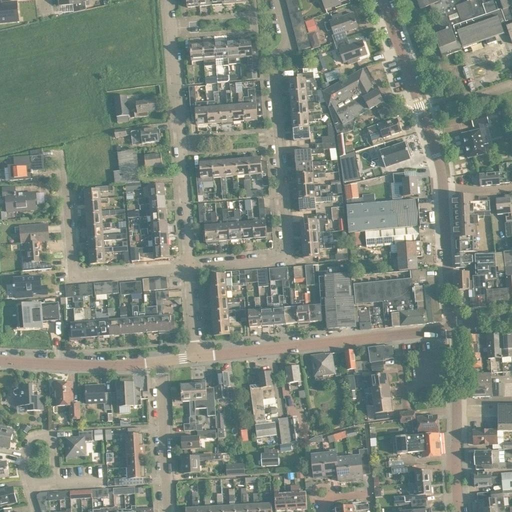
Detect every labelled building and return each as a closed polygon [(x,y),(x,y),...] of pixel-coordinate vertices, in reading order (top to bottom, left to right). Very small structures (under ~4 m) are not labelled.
[(56,0),(57,5),(70,4),(71,11),(84,9),(82,0),(56,0)] [(284,0),(288,15),(300,12),(296,0),(284,0)] [(333,3),(342,0),(320,0),(323,8),(334,5),(333,3)] [(415,0),(419,8),(428,5),(431,14),(433,13),(440,31),(432,33),(441,57),(460,50),(459,47),(461,47),(484,39),(486,44),(495,40),(494,36),(507,31),(511,43),(511,42),(511,0),(490,0),(483,2),(482,0),(415,0)] [(0,22),(17,21),(15,1),(0,2),(0,22)] [(288,15),(289,21),(301,18),(300,12),(288,15)] [(331,36),(333,42),(345,38),(343,31),(356,27),(351,13),(341,16),(340,13),(330,16),(331,19),(323,22),(325,30),(330,29),(332,35),(331,36)] [(289,21),(291,26),(303,23),(301,18),(289,21)] [(307,32),(306,32),(307,32),(316,29),(312,18),(303,21),(307,32)] [(291,26),(292,32),(304,29),(303,23),(291,26)] [(292,32),(294,38),(306,35),(304,29),(292,32)] [(294,38),(295,44),(307,41),(306,35),(294,38)] [(345,38),(333,42),(335,50),(337,49),(342,62),(346,61),(347,65),(357,61),(355,58),(365,54),(361,40),(347,45),(345,38)] [(238,57),(246,56),(246,64),(251,64),(251,68),(257,68),(255,43),(249,44),(249,39),(237,40),(238,57)] [(226,64),(226,58),(225,40),(213,41),(214,59),(221,58),(222,64),(226,64)] [(226,58),(238,57),(237,40),(225,40),(226,58)] [(214,64),(214,59),(213,41),(200,42),(202,60),(202,64),(203,64),(203,65),(214,64)] [(307,41),(295,44),(297,51),(309,47),(307,41)] [(189,61),(202,60),(200,42),(189,43),(189,45),(188,45),(189,61)] [(365,67),(336,84),(321,92),(326,107),(333,126),(336,135),(351,130),(355,117),(348,99),(359,93),(368,109),(383,101),(377,89),(378,89),(365,67)] [(340,77),(337,69),(322,74),(325,82),(340,77)] [(287,80),(288,92),(304,90),(304,79),(319,78),(318,72),(295,74),(295,79),(287,80)] [(242,104),(243,121),(256,120),(255,116),(261,115),(259,91),(253,91),(253,89),(246,89),(247,96),(241,97),(242,104)] [(288,92),(289,104),(305,102),(305,95),(317,94),(317,90),(305,91),(304,90),(288,92)] [(230,105),(231,122),(243,121),(242,104),(241,97),(241,92),(236,92),(237,105),(230,105)] [(225,106),(218,106),(219,123),(231,122),(230,105),(229,93),(224,93),(225,106)] [(115,116),(127,114),(125,94),(112,96),(115,116)] [(213,100),(205,101),(206,107),(207,124),(219,123),(218,106),(217,94),(212,94),(213,100)] [(145,112),(154,110),(153,100),(134,102),(135,109),(132,109),(133,117),(146,115),(145,112)] [(194,104),(193,104),(194,125),(207,124),(206,107),(205,101),(194,102),(194,104)] [(289,104),(290,116),(306,115),(306,110),(312,109),(312,107),(319,107),(318,102),(305,103),(305,102),(289,104)] [(387,111),(385,106),(376,111),(379,116),(387,111)] [(460,133),(466,157),(484,153),(482,144),(486,143),(481,124),(487,122),(485,113),(469,116),(472,126),(473,126),(474,130),(460,133)] [(290,116),(291,128),(307,127),(307,121),(312,121),(312,119),(319,119),(319,114),(306,115),(290,116)] [(365,128),(369,142),(371,148),(381,145),(380,143),(383,142),(382,138),(399,132),(398,130),(399,128),(398,126),(396,126),(394,120),(384,123),(383,121),(365,128)] [(307,127),(291,128),(292,141),(308,139),(308,131),(320,131),(320,126),(307,127)] [(130,144),(140,143),(156,141),(156,140),(158,140),(157,135),(156,135),(155,128),(129,131),(130,138),(130,144)] [(112,130),(113,137),(124,135),(123,129),(112,130)] [(336,136),(338,156),(345,154),(342,133),(336,136)] [(293,151),(294,163),(310,162),(309,154),(322,153),(322,149),(334,149),(333,142),(321,143),(314,143),(314,149),(309,149),(309,150),(293,151)] [(403,142),(378,150),(384,167),(409,158),(403,142)] [(41,169),(40,156),(39,149),(29,151),(29,156),(13,158),(13,165),(6,165),(7,180),(31,178),(30,173),(31,173),(30,170),(41,169)] [(338,156),(342,182),(358,179),(353,151),(338,156)] [(161,166),(160,160),(159,154),(142,156),(143,168),(161,166)] [(246,159),(234,160),(235,176),(243,176),(243,179),(244,179),(245,190),(249,190),(247,175),(246,159)] [(258,159),(246,159),(247,175),(255,175),(256,179),(260,179),(261,186),(267,185),(265,162),(259,162),(258,159)] [(222,161),(223,177),(224,177),(235,176),(234,160),(222,161)] [(294,163),(295,175),(311,174),(310,166),(325,165),(325,160),(310,162),(294,163)] [(211,178),(219,178),(221,199),(226,199),(224,177),(223,177),(222,161),(210,162),(211,178)] [(211,178),(210,162),(198,163),(198,169),(193,169),(195,196),(201,195),(200,182),(211,181),(211,178)] [(498,164),(498,171),(506,170),(505,163),(498,164)] [(510,182),(511,182),(511,170),(504,172),(504,173),(478,175),(479,185),(497,184),(497,182),(509,182),(510,182)] [(295,175),(296,187),(312,186),(311,178),(324,177),(324,173),(321,173),(314,173),(311,174),(295,175)] [(398,196),(416,195),(415,178),(402,179),(402,173),(392,174),(392,183),(400,182),(400,187),(397,187),(398,196)] [(131,190),(139,189),(138,182),(123,183),(124,192),(131,192),(131,190)] [(148,197),(163,196),(162,183),(147,185),(148,197)] [(355,183),(343,184),(344,198),(357,197),(355,183)] [(14,185),(0,186),(2,197),(4,197),(5,203),(5,210),(5,211),(14,211),(35,208),(34,201),(33,192),(20,194),(20,193),(17,193),(17,191),(14,192),(14,185)] [(296,187),(297,199),(313,198),(312,190),(325,189),(325,185),(312,186),(296,187)] [(83,191),(84,203),(106,201),(106,198),(98,199),(97,192),(106,191),(106,190),(111,190),(111,186),(93,187),(94,190),(83,191)] [(357,197),(344,198),(345,204),(362,203),(367,202),(367,194),(361,195),(361,196),(357,197)] [(510,214),(508,197),(508,194),(503,195),(503,197),(493,198),(495,215),(503,214),(504,223),(510,222),(510,214)] [(480,195),(451,197),(453,254),(477,252),(480,195)] [(149,210),(164,208),(163,196),(148,197),(136,198),(137,204),(148,203),(149,209),(149,210)] [(313,198),(297,199),(298,211),(314,210),(313,202),(326,201),(326,196),(313,198)] [(84,203),(85,215),(99,214),(99,210),(99,204),(117,202),(117,198),(106,198),(106,201),(84,203)] [(347,232),(364,231),(418,227),(416,200),(345,205),(347,232)] [(217,242),(215,225),(214,213),(209,213),(210,221),(204,222),(202,204),(196,204),(198,223),(203,222),(204,243),(217,242)] [(150,222),(165,221),(164,208),(149,210),(149,209),(137,210),(138,217),(149,216),(150,222)] [(251,222),(253,238),(265,237),(264,233),(271,233),(268,208),(262,209),(263,214),(258,214),(259,222),(251,222)] [(239,223),(241,239),(253,238),(251,222),(250,209),(246,210),(247,223),(240,223),(239,223)] [(222,225),(215,225),(217,242),(229,240),(227,224),(226,211),(222,212),(222,225)] [(227,224),(229,240),(241,239),(239,223),(240,223),(238,211),(234,211),(235,224),(227,224)] [(85,215),(86,227),(109,225),(108,223),(100,224),(99,216),(99,214),(85,215)] [(299,222),(300,233),(316,231),(316,232),(324,231),(324,224),(327,224),(326,214),(310,215),(310,221),(299,222)] [(150,228),(151,234),(166,233),(165,221),(150,222),(138,223),(139,229),(150,228)] [(19,242),(24,242),(36,241),(47,240),(46,224),(18,226),(19,242)] [(86,227),(87,239),(109,237),(109,235),(101,235),(101,228),(109,228),(109,225),(86,227)] [(365,246),(395,244),(396,252),(388,253),(388,258),(396,257),(397,270),(415,269),(414,256),(419,256),(417,228),(418,228),(418,227),(364,231),(365,246)] [(300,233),(301,245),(317,244),(316,237),(329,236),(329,231),(324,231),(316,232),(316,231),(300,233)] [(357,232),(348,233),(348,244),(358,243),(357,232)] [(109,235),(109,237),(87,239),(88,251),(110,249),(110,247),(102,248),(102,240),(110,239),(125,238),(125,233),(109,235)] [(151,240),(152,246),(167,245),(166,233),(151,234),(139,235),(140,241),(151,240)] [(36,241),(24,242),(24,249),(20,250),(21,270),(50,268),(50,263),(38,264),(38,261),(37,261),(36,241)] [(317,244),(301,245),(302,258),(318,257),(317,249),(330,248),(329,243),(317,244)] [(152,246),(143,247),(144,252),(152,251),(153,259),(168,258),(167,245),(152,246)] [(110,249),(88,251),(89,263),(103,262),(102,252),(110,252),(127,250),(127,246),(126,246),(121,246),(110,247),(110,249)] [(128,248),(129,261),(138,260),(136,248),(135,248),(129,248),(128,248)] [(511,250),(501,251),(502,252),(503,267),(511,266),(511,250)] [(468,291),(455,291),(456,309),(462,309),(469,309),(477,308),(486,307),(485,290),(484,281),(495,280),(495,273),(494,253),(494,252),(473,254),(473,259),(474,265),(475,277),(471,277),(468,278),(468,291)] [(473,254),(453,255),(454,269),(465,268),(465,266),(474,265),(473,259),(473,254)] [(293,278),(304,277),(304,265),(292,266),(293,278)] [(304,265),(304,277),(305,285),(313,285),(311,265),(304,265)] [(325,270),(317,271),(318,295),(319,300),(324,300),(325,305),(326,323),(325,323),(326,323),(325,327),(326,327),(326,329),(327,329),(330,329),(331,329),(335,328),(335,329),(335,328),(336,328),(338,330),(340,328),(344,327),(345,327),(353,326),(358,325),(358,323),(358,321),(357,311),(357,307),(352,308),(351,305),(351,297),(350,297),(349,274),(350,274),(350,266),(325,268),(325,270)] [(495,280),(484,281),(485,290),(486,307),(496,307),(505,306),(506,306),(511,305),(511,266),(503,267),(504,272),(495,273),(495,280)] [(267,286),(265,269),(265,268),(258,269),(259,286),(267,286)] [(425,270),(351,276),(354,305),(382,302),(383,320),(391,319),(391,326),(400,326),(406,325),(432,323),(441,322),(440,315),(437,285),(426,286),(425,270)] [(230,282),(231,286),(237,285),(244,284),(244,283),(243,271),(229,272),(230,277),(237,276),(237,281),(230,282)] [(467,273),(454,274),(455,291),(468,291),(468,278),(467,273)] [(207,276),(208,288),(224,287),(224,286),(224,275),(207,276)] [(12,278),(14,297),(30,296),(30,292),(39,292),(39,294),(46,294),(45,286),(39,286),(38,277),(12,278)] [(140,294),(139,282),(132,282),(133,294),(140,294)] [(126,295),(125,283),(118,283),(119,295),(126,295)] [(78,285),(69,285),(70,298),(79,297),(78,285)] [(208,288),(209,300),(225,299),(225,298),(225,291),(237,290),(237,285),(231,286),(224,286),(224,287),(208,288)] [(282,308),(283,324),(295,323),(294,307),(293,289),(288,289),(290,307),(283,308),(282,308)] [(156,317),(157,331),(163,331),(163,333),(173,332),(172,316),(169,316),(162,316),(161,304),(160,300),(168,299),(167,291),(154,292),(155,300),(155,305),(156,317)] [(294,307),(295,323),(307,322),(306,306),(307,306),(306,293),(301,293),(302,306),(294,307)] [(278,308),(270,309),(271,325),(283,324),(282,308),(283,308),(282,295),(277,296),(278,308)] [(266,309),(259,310),(258,310),(259,326),(271,325),(270,309),(270,296),(265,296),(266,309)] [(209,300),(210,312),(226,311),(226,310),(226,303),(238,302),(238,297),(225,298),(225,299),(209,300)] [(259,326),(258,310),(259,310),(258,297),(253,297),(254,310),(246,311),(247,327),(259,326)] [(40,303),(21,304),(21,305),(23,327),(23,330),(42,328),(42,326),(41,319),(57,318),(58,318),(57,302),(56,302),(46,303),(40,303)] [(144,318),(145,332),(157,331),(156,317),(155,305),(149,306),(149,305),(143,305),(144,317),(144,318)] [(306,306),(307,322),(320,322),(318,305),(307,306),(306,306)] [(131,318),(132,333),(145,332),(144,318),(137,318),(137,306),(136,306),(131,306),(132,318),(131,318)] [(119,319),(120,334),(132,333),(131,318),(125,319),(124,307),(118,307),(119,319)] [(96,336),(95,321),(94,313),(89,314),(89,308),(81,309),(82,322),(83,337),(96,336)] [(83,337),(82,322),(81,309),(72,309),(73,323),(67,324),(68,340),(78,339),(78,338),(83,337)] [(95,321),(96,336),(108,335),(107,320),(101,321),(100,309),(94,309),(94,313),(95,321)] [(210,312),(211,324),(227,323),(227,322),(227,317),(234,316),(234,310),(226,310),(226,311),(210,312)] [(367,310),(357,311),(358,321),(369,320),(367,310)] [(119,319),(107,320),(108,335),(120,334),(119,319)] [(227,323),(211,324),(212,336),(228,335),(228,327),(240,326),(239,321),(227,322),(227,323)] [(492,334),(485,334),(486,347),(486,348),(486,356),(487,358),(487,359),(488,359),(489,360),(489,372),(489,373),(511,371),(511,332),(503,333),(492,334)] [(468,335),(462,335),(464,368),(468,367),(480,366),(480,356),(479,349),(486,348),(486,347),(485,334),(479,334),(473,335),(468,335)] [(368,361),(362,362),(364,372),(370,372),(369,362),(382,360),(384,360),(384,358),(392,357),(390,346),(383,346),(383,345),(367,347),(368,361)] [(364,372),(362,362),(361,359),(359,359),(360,360),(353,361),(352,350),(342,352),(344,369),(352,368),(353,373),(364,372)] [(312,376),(314,376),(314,380),(322,379),(321,375),(333,373),(333,376),(339,375),(337,365),(332,366),(330,353),(324,354),(324,353),(309,355),(312,376)] [(369,362),(370,372),(383,370),(382,360),(369,362)] [(284,367),(285,378),(286,383),(299,382),(297,365),(284,367)] [(258,384),(248,385),(253,421),(254,424),(264,423),(263,414),(267,413),(268,412),(270,413),(274,413),(276,411),(275,407),(273,406),(269,406),(268,408),(266,407),(262,408),(262,404),(274,403),(273,396),(270,371),(263,372),(257,372),(258,384)] [(216,385),(212,386),(214,399),(222,398),(229,397),(234,397),(233,387),(228,388),(228,386),(227,372),(221,373),(215,374),(216,385)] [(489,373),(489,372),(469,373),(469,375),(469,387),(470,396),(491,395),(490,384),(489,373)] [(352,374),(346,375),(348,391),(352,390),(354,390),(352,374)] [(370,382),(370,388),(389,385),(389,384),(386,384),(385,374),(360,377),(360,381),(370,382)] [(491,383),(491,396),(503,396),(503,382),(497,383),(491,383)] [(71,402),(70,383),(53,383),(54,395),(52,395),(53,406),(68,405),(69,419),(78,418),(77,402),(71,402)] [(131,383),(116,384),(117,406),(133,405),(139,405),(139,388),(132,389),(132,385),(131,383)] [(194,423),(193,414),(194,414),(193,408),(193,400),(192,383),(179,384),(180,396),(170,396),(170,401),(180,401),(188,400),(189,423),(182,424),(183,430),(195,430),(195,424),(194,423)] [(192,383),(193,400),(193,408),(205,407),(206,414),(214,413),(212,389),(205,389),(204,383),(192,383)] [(15,395),(16,405),(25,405),(25,410),(42,410),(41,395),(36,396),(36,391),(31,391),(31,385),(15,385),(15,389),(13,389),(12,390),(12,392),(12,394),(14,395),(15,395)] [(93,385),(84,386),(85,394),(82,394),(83,403),(85,403),(102,402),(103,410),(110,409),(109,392),(103,393),(103,387),(93,388),(93,385)] [(371,394),(372,400),(391,398),(391,397),(388,397),(387,387),(389,386),(389,385),(370,388),(363,389),(363,393),(371,394)] [(391,398),(372,400),(363,401),(364,405),(373,406),(374,413),(375,413),(375,419),(386,418),(386,412),(392,411),(392,408),(390,409),(389,399),(391,399),(391,398)] [(511,430),(511,404),(496,404),(496,430),(501,430),(511,430)] [(401,412),(399,412),(400,422),(410,421),(416,421),(418,433),(437,431),(435,415),(413,417),(413,411),(401,412)] [(287,417),(290,441),(291,444),(298,442),(298,440),(295,415),(287,416),(287,417)] [(280,442),(290,441),(287,417),(277,418),(280,442)] [(255,437),(275,435),(273,422),(264,423),(254,424),(255,437)] [(0,445),(8,447),(11,429),(3,427),(0,425),(0,445)] [(124,434),(124,445),(142,444),(141,433),(139,433),(139,427),(126,428),(126,434),(124,434)] [(354,428),(344,430),(346,437),(356,434),(354,428)] [(198,438),(214,437),(213,429),(196,430),(196,436),(180,437),(181,449),(199,448),(198,438)] [(91,440),(90,430),(77,431),(78,437),(64,437),(65,448),(64,448),(64,457),(74,457),(74,456),(84,455),(83,441),(91,440)] [(92,430),(93,440),(101,439),(100,430),(92,430)] [(472,438),(471,438),(471,442),(472,443),(472,444),(478,444),(491,444),(491,448),(502,448),(502,445),(502,442),(501,442),(501,430),(496,430),(495,430),(484,430),(478,430),(472,430),(472,438)] [(437,433),(404,436),(394,436),(389,437),(389,443),(388,443),(389,450),(395,449),(396,453),(406,453),(420,452),(420,457),(424,457),(425,459),(429,458),(429,456),(439,455),(437,433)] [(124,445),(125,456),(143,455),(142,444),(124,445)] [(276,450),(271,450),(271,448),(263,448),(263,454),(260,454),(260,465),(277,465),(277,463),(278,463),(278,459),(277,458),(276,450)] [(358,456),(347,457),(349,480),(354,480),(354,479),(361,478),(361,472),(368,471),(365,449),(358,450),(358,456)] [(491,450),(472,451),(473,465),(474,465),(474,469),(504,469),(511,468),(511,462),(504,462),(503,462),(503,449),(502,449),(497,449),(497,450),(491,450)] [(320,478),(325,477),(322,450),(317,451),(318,454),(310,455),(312,477),(319,476),(320,478)] [(337,481),(336,475),(337,475),(335,458),(334,452),(327,453),(326,450),(322,450),(325,477),(330,476),(329,475),(336,475),(337,481)] [(204,461),(209,460),(209,461),(220,460),(220,452),(190,454),(190,457),(181,457),(182,473),(198,472),(198,471),(200,471),(199,466),(205,466),(204,461)] [(336,475),(337,481),(344,480),(344,481),(349,480),(347,457),(347,454),(342,454),(342,457),(335,458),(337,475),(336,475)] [(125,456),(125,467),(143,466),(143,455),(125,456)] [(244,474),(243,463),(225,464),(225,475),(244,474)] [(390,467),(391,474),(407,472),(406,465),(390,467)] [(143,466),(125,467),(126,478),(121,478),(121,485),(142,484),(141,477),(144,477),(143,466)] [(408,472),(406,473),(407,483),(414,483),(415,483),(422,483),(429,482),(431,482),(430,477),(428,477),(428,471),(428,470),(421,471),(413,471),(408,472)] [(473,473),(470,475),(471,479),(473,480),(473,486),(492,486),(492,483),(496,483),(500,483),(500,477),(496,477),(496,476),(489,476),(489,472),(473,473)] [(506,489),(511,488),(511,472),(500,473),(500,477),(500,483),(501,489),(506,489)] [(409,495),(393,496),(394,504),(410,503),(410,509),(425,508),(425,499),(424,499),(424,495),(430,494),(429,482),(422,483),(415,483),(414,483),(407,483),(406,484),(407,487),(404,489),(409,495)] [(298,484),(294,485),(295,509),(306,509),(304,491),(298,491),(298,484)] [(290,492),(284,492),(285,510),(295,509),(294,485),(289,485),(290,492)] [(0,510),(1,510),(0,508),(0,505),(14,502),(11,486),(0,488),(0,510)] [(285,510),(284,492),(277,492),(277,486),(272,486),(274,511),(285,510)] [(233,505),(233,511),(245,511),(245,504),(245,494),(245,487),(239,488),(240,494),(240,505),(233,505)] [(221,506),(221,511),(233,511),(233,505),(233,495),(233,488),(227,488),(228,495),(228,505),(221,506)] [(88,489),(79,490),(80,498),(88,498),(88,489)] [(101,489),(90,489),(91,498),(102,497),(101,495),(101,489)] [(196,511),(197,507),(196,497),(196,489),(190,490),(191,497),(191,508),(184,508),(183,511),(196,511)] [(487,499),(476,500),(477,510),(495,508),(495,507),(503,506),(502,495),(502,493),(502,492),(501,490),(501,489),(489,491),(490,499),(488,499),(487,499)] [(75,490),(71,490),(72,499),(80,498),(79,490),(75,490)] [(245,504),(245,511),(258,511),(258,503),(257,490),(252,491),(252,494),(252,504),(245,504)] [(38,492),(36,494),(36,497),(37,501),(41,501),(45,498),(44,492),(38,492)] [(258,503),(258,511),(270,511),(270,503),(269,492),(264,492),(264,496),(258,497),(258,503)] [(216,506),(209,507),(209,511),(221,511),(221,506),(221,495),(216,496),(216,506)] [(204,507),(197,507),(196,511),(209,511),(209,507),(209,496),(203,496),(204,507)] [(352,511),(352,510),(367,509),(367,503),(333,507),(333,511),(352,511)]
